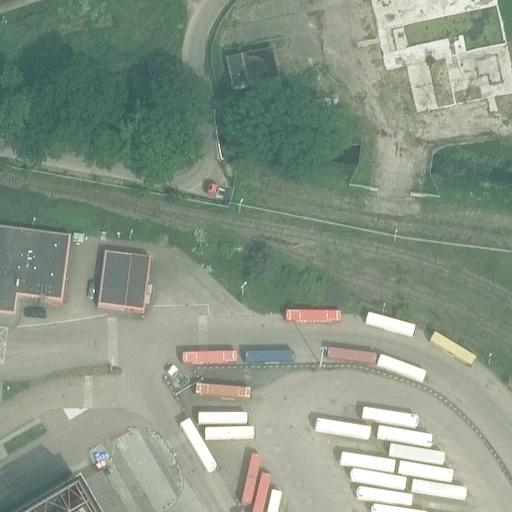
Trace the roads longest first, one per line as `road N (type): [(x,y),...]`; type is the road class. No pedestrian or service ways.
road 1 (unknown): [(136,342),(340,335),(413,348),(468,384),(511,436)]
road 2 (unclassified): [(511,224),(182,180)]
road 3 (unclassified): [(0,155),(182,180)]
road 4 (unknown): [(213,511),(136,368)]
road 5 (unknown): [(0,441),(136,368)]
road 6 (unknown): [(0,353),(136,342)]
